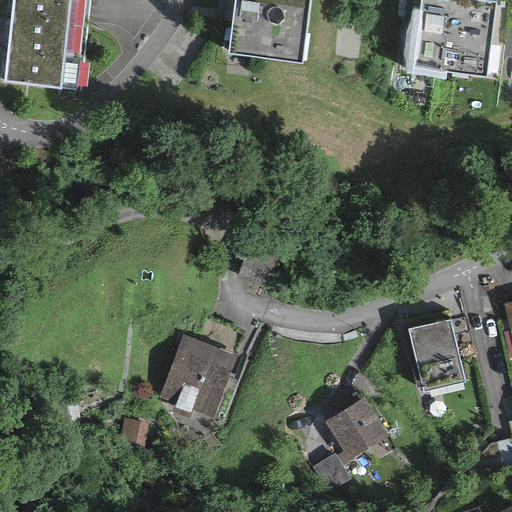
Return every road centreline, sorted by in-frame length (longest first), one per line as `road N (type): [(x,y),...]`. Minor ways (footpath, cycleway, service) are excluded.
road 1 (residential): [(511,252),(340,322),(305,322),(244,303)]
road 2 (residential): [(188,0),(149,56),(83,120),(51,136),(0,124)]
